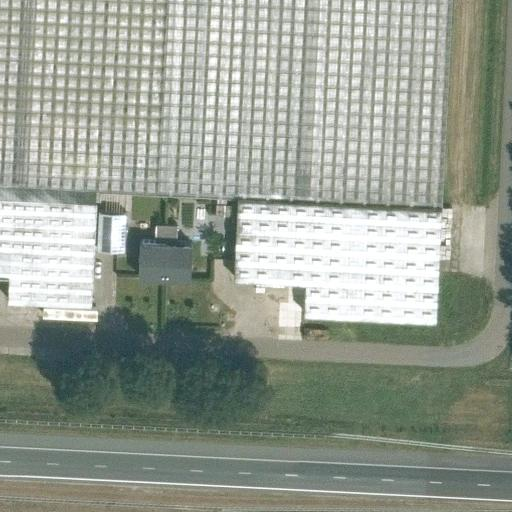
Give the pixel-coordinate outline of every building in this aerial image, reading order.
[(0,0),(0,273),(9,274),(8,299),(91,303),(93,251),(96,188),(149,191),(149,189),(208,192),(237,193),(233,276),(305,280),(303,312),(435,318),(437,273),(440,204),(440,203),(450,0),(0,0)] [(215,214),(231,215),(232,203),(215,202),(215,214)] [(125,249),(126,211),(98,209),(97,247),(125,249)] [(164,276),(167,223),(156,222),(155,240),(141,239),(139,275),(164,276)] [(167,223),(164,276),(188,277),(190,242),(176,241),(177,223),(167,223)]
